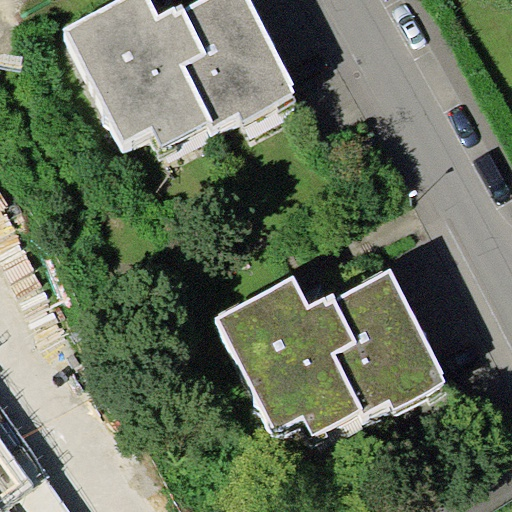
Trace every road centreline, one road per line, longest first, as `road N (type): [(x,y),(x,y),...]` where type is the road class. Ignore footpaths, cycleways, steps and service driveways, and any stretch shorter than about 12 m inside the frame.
road 1 (residential): [(349,0),(511,282)]
road 2 (residential): [(124,511),(0,286)]
